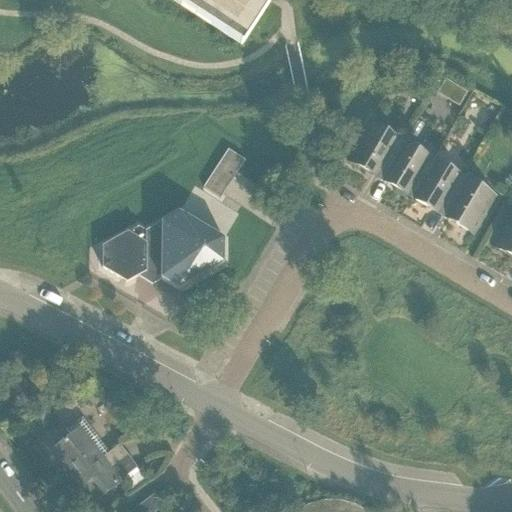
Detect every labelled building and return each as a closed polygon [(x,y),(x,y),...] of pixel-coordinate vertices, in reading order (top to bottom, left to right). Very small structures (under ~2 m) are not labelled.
[(168,0),(241,46),(269,3),(264,0),(168,0)] [(457,106),(468,89),(446,75),(435,92),(457,106)] [(379,179),(401,142),(368,122),(346,160),(379,179)] [(409,197),(431,159),(401,142),(379,179),(409,197)] [(219,198),(242,160),(226,150),(202,187),(219,198)] [(440,216),(462,178),(431,159),(409,197),(440,216)] [(462,178),(440,216),(474,235),(496,197),(462,178)] [(511,257),(511,212),(492,246),(511,257)] [(223,239),(178,213),(145,231),(138,227),(127,232),(102,247),(101,268),(126,283),(146,272),(177,290),(223,265),(223,239)] [(11,397),(27,386),(20,377),(5,389),(11,397)] [(101,460),(88,443),(96,437),(82,418),(66,431),(71,438),(53,451),(92,503),(118,483),(137,469),(119,446),(101,460)] [(155,511),(163,507),(153,495),(131,511),(155,511)] [(365,511),(354,505),(339,501),(324,501),(309,505),(295,511),(365,511)]
